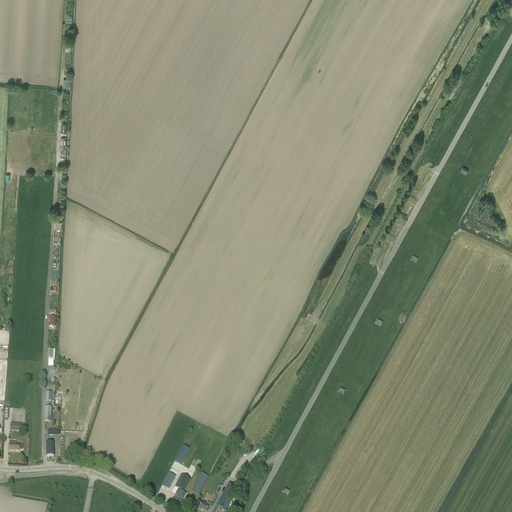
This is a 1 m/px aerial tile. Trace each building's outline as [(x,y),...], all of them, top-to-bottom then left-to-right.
[(469,171),(463,167),(461,172),(467,175),(469,171)] [(401,213),(395,223),(406,229),(411,219),(408,217),(408,216),(401,213)] [(420,260),(414,257),(411,262),(417,265),(420,260)] [(398,322),(405,324),(407,318),(401,315),(398,322)] [(383,323),(377,320),(375,325),(381,328),(383,323)] [(346,391),(340,388),(337,393),(343,396),(346,391)] [(181,465),(195,438),(188,434),(174,461),(181,465)] [(22,446),(20,445),(16,444),(16,442),(10,442),(9,450),(19,451),(20,450),(22,450),(23,449),(23,446),(22,446)] [(371,454),(365,451),(362,456),(368,459),(371,454)] [(168,473),(162,485),(169,489),(175,476),(168,473)] [(194,491),(200,494),(208,476),(202,473),(194,491)] [(175,487),(182,490),(181,492),(178,490),(172,501),(180,505),(186,494),(184,493),(190,480),(181,475),(175,487)] [(228,501),(235,489),(228,485),(213,511),(220,511),(222,510),(225,511),(227,509),(223,507),(224,503),(227,504),(228,502),(228,501)] [(290,492),(284,489),(281,494),(287,497),(290,492)] [(205,511),(206,511),(209,507),(210,504),(207,502),(206,505),(202,503),(199,508),(205,511)]
